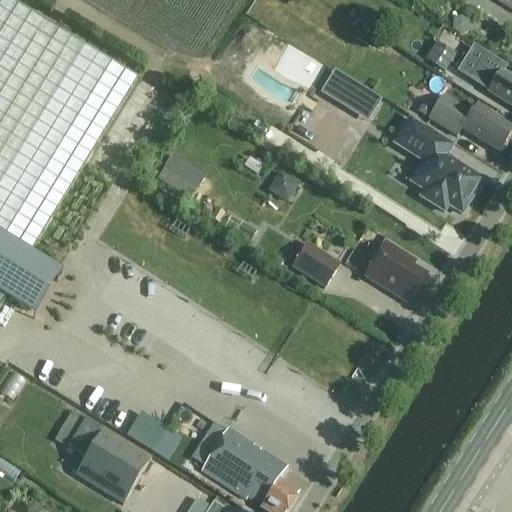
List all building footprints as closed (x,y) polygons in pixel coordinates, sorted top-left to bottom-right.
[(48,275),(30,264),(0,244),(0,182),(84,47),(9,0),(0,0),(0,1),(0,304),(3,299),(24,313),(48,275)] [(511,13),(511,0),(499,0),(501,1),(498,6),(511,13)] [(454,21),(452,27),(455,33),(461,36),(467,33),(469,26),(466,21),(460,18),(454,21)] [(378,38),(368,46),(376,56),(386,48),(378,38)] [(446,76),(457,59),(437,47),(427,65),(446,76)] [(511,80),(501,74),(502,72),(487,62),(477,79),(492,88),(504,96),(500,102),(511,109),(511,80)] [(334,76),(322,96),(332,102),(344,82),(334,76)] [(466,115),(442,100),(429,121),(457,138),(460,133),(498,157),(511,135),(511,132),(500,125),(502,123),(486,113),(485,116),(474,109),(473,112),(469,110),(466,115)] [(443,206),(460,217),(482,183),(444,160),(451,149),(408,123),(393,147),(422,165),(409,185),(426,196),(422,203),(439,213),(443,206)] [(171,161),(157,182),(188,201),(201,180),(171,161)] [(217,211),(210,220),(220,227),(226,217),(217,211)] [(253,236),(230,222),(224,233),(247,247),(253,236)] [(408,307),(426,279),(409,268),(412,262),(385,245),(364,279),(408,307)] [(324,290),(340,267),(307,246),(292,270),(324,290)] [(36,419),(24,453),(56,464),(67,429),(36,419)] [(123,506),(150,461),(85,422),(68,450),(85,461),(75,477),(123,506)] [(167,460),(181,438),(164,427),(150,449),(167,460)] [(262,511),(288,511),(298,497),(278,484),(286,470),(228,433),(202,473),(246,501),(247,500),(261,509),(260,510),(262,511)]
